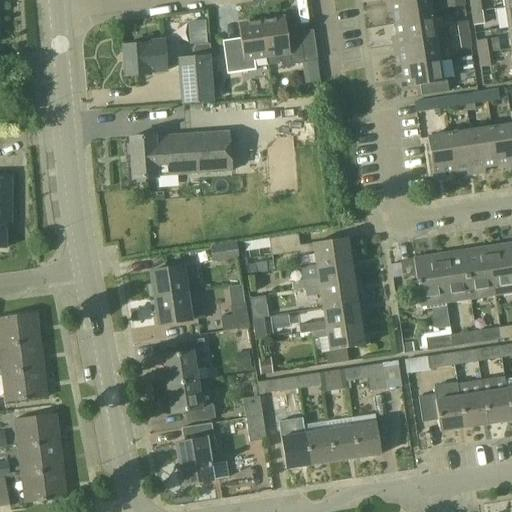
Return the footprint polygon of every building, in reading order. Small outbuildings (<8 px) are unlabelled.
[(398,23),(432,18),(429,0),(416,0),(386,5),(387,13),(396,12),(398,23)] [(464,0),(443,0),(445,9),(465,6),(464,0)] [(468,0),(470,13),(482,11),(479,0),(468,0)] [(482,11),(470,13),(473,26),(483,25),(482,11)] [(261,21),(267,58),(279,56),(281,68),(317,62),(313,30),(298,32),(299,38),(287,39),(284,18),(261,21)] [(392,46),(436,40),(432,18),(398,23),(399,34),(391,36),(392,46)] [(267,58),(261,21),(238,25),(240,40),(241,47),(223,49),(227,75),(255,71),(254,59),(266,58),(267,58)] [(458,36),(469,34),(467,21),(456,23),(458,36)] [(372,45),(390,42),(387,24),(369,27),(372,45)] [(469,34),(458,36),(460,50),(471,48),(469,34)] [(404,66),(439,61),(436,40),(392,46),(394,57),(403,56),(404,66)] [(477,55),(488,53),(486,40),(475,41),(477,55)] [(124,77),(149,75),(149,73),(165,72),(163,41),(145,43),(145,44),(122,46),(124,77)] [(193,57),(177,58),(180,105),(213,103),(212,81),(210,64),(210,59),(209,45),(195,46),(192,50),(193,57)] [(488,53),(477,55),(479,67),(490,66),(488,53)] [(439,61),(404,66),(406,76),(397,77),(399,89),(420,85),(421,96),(449,92),(447,80),(442,81),(439,61)] [(484,91),(486,103),(499,101),(498,89),(484,91)] [(473,104),(486,103),(484,91),(471,93),(473,104)] [(438,99),(440,109),(458,107),(456,96),(438,99)] [(422,112),(440,109),(438,99),(421,101),(421,102),(422,112)] [(416,113),(422,112),(421,102),(414,103),(416,113)] [(509,169),(511,168),(511,130),(511,125),(490,128),(495,162),(508,160),(509,169)] [(483,164),(495,162),(490,128),(469,131),(476,174),(484,173),(483,164)] [(232,172),(229,131),(155,137),(155,136),(129,137),(131,180),(157,178),(232,172)] [(467,176),(476,174),(469,131),(448,134),(453,169),(465,167),(467,176)] [(442,170),(453,169),(448,134),(427,137),(433,181),(443,179),(442,170)] [(13,225),(12,179),(3,179),(0,178),(0,249),(5,249),(4,225),(13,225)] [(316,266),(356,260),(355,250),(349,251),(347,239),(313,244),(299,245),(298,234),(268,238),(271,257),(299,252),(299,256),(314,253),(316,266)] [(212,263),(238,259),(236,242),(209,246),(212,263)] [(487,248),(494,296),(511,293),(511,244),(487,248)] [(470,300),(494,296),(487,248),(462,251),(470,300)] [(445,303),(470,300),(462,251),(438,255),(445,303)] [(438,255),(413,259),(415,276),(420,307),(420,311),(446,307),(445,305),(445,303),(438,255)] [(399,261),(400,263),(402,277),(402,278),(415,276),(413,259),(399,261)] [(304,289),(354,282),(352,270),(357,269),(356,260),(316,266),(318,279),(303,282),(304,289)] [(153,299),(187,293),(185,280),(198,279),(196,265),(183,267),(149,272),(153,299)] [(322,308),(363,302),(361,293),(356,293),(354,282),(304,289),(306,298),(321,296),(322,308)] [(187,293),(153,299),(157,326),(191,321),(187,293)] [(264,296),(249,297),(251,317),(266,316),(264,296)] [(326,330),(360,324),(359,312),(364,311),(363,302),(322,308),(324,321),(298,326),(300,335),(326,331),(326,330)] [(222,332),(249,328),(245,303),(230,306),(231,316),(220,317),(222,332)] [(0,346),(40,342),(36,313),(0,317),(0,346)] [(254,342),(266,340),(263,319),(251,320),(252,328),(254,342)] [(326,331),(300,335),(301,342),(327,338),(329,352),(364,346),(369,346),(368,336),(362,336),(360,324),(326,330),(326,331)] [(511,325),(499,328),(501,340),(511,338),(511,325)] [(476,344),(501,340),(499,328),(474,331),(476,344)] [(452,348),(476,344),(474,331),(450,335),(452,348)] [(452,348),(450,335),(443,336),(440,333),(424,335),(421,340),(422,351),(426,350),(427,351),(452,348)] [(197,381),(208,379),(206,368),(195,370),(193,355),(205,353),(203,340),(174,343),(176,355),(163,357),(167,385),(197,381)] [(0,365),(1,375),(43,370),(40,342),(0,346),(0,365)] [(500,359),(511,357),(511,344),(499,346),(500,359)] [(477,363),(500,359),(499,346),(475,350),(477,363)] [(454,366),(477,363),(475,350),(452,353),(454,366)] [(251,367),(249,351),(236,354),(238,369),(251,367)] [(430,370),(454,366),(452,353),(428,357),(430,370)] [(261,375),(273,373),(270,358),(259,360),(261,375)] [(344,382),(345,382),(368,379),(370,392),(385,389),(382,364),(342,370),(344,382)] [(43,370),(1,375),(5,404),(47,398),(43,370)] [(346,390),(345,382),(344,382),(342,370),(319,373),(321,386),(322,393),(346,390)] [(297,389),(321,386),(319,373),(295,377),(297,389)] [(273,393),(297,389),(295,377),(271,380),(271,381),(257,383),(258,395),(273,393)] [(197,381),(167,385),(171,414),(185,412),(186,424),(215,419),(213,405),(212,406),(210,390),(209,379),(208,379),(197,381)] [(505,390),(506,390),(505,382),(481,385),(487,425),(510,421),(505,390)] [(463,428),(487,425),(481,385),(458,388),(459,397),(463,428)] [(463,428),(459,397),(435,401),(434,395),(418,397),(422,423),(437,421),(439,432),(463,428)] [(245,419),(262,417),(259,397),(242,399),(245,419)] [(17,448),(59,443),(55,415),(14,420),(17,448)] [(262,417),(245,419),(249,443),(265,440),(262,417)] [(352,427),(357,459),(380,455),(375,423),(352,427)] [(210,465),(209,463),(213,462),(211,451),(215,450),(211,424),(181,428),(183,442),(175,443),(182,485),(212,481),(228,478),(226,463),(210,465)] [(334,462),(357,459),(352,427),(329,431),(334,462)] [(310,466),(334,462),(329,431),(304,434),(310,466)] [(285,470),(310,466),(304,434),(280,438),(285,470)] [(21,476),(62,471),(59,443),(17,448),(21,476)] [(0,475),(10,474),(8,463),(0,464),(0,475)] [(62,471),(21,476),(24,504),(66,499),(62,471)]
